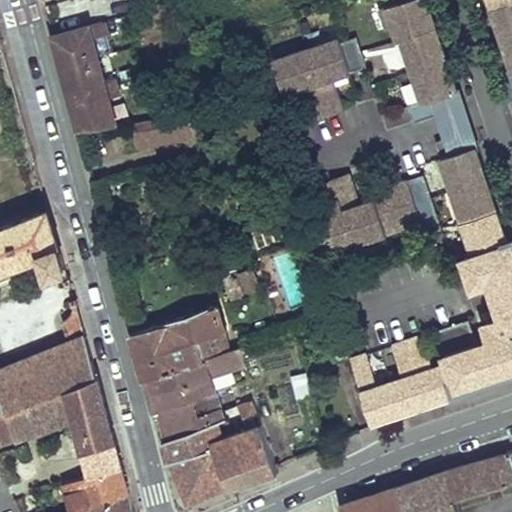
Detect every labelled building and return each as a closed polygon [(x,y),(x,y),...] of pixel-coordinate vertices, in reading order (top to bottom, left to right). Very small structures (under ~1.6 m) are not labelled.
[(392,0),(393,3),(383,7),(390,28),(396,25),(401,39),(405,38),(425,101),(411,105),(416,122),(459,108),(455,92),(459,91),(428,0),(392,0)] [(511,0),(492,0),(511,59),(511,0)] [(101,17),(52,26),(81,132),(156,118),(189,111),(187,103),(161,106),(159,99),(140,102),(138,96),(123,100),(101,17)] [(341,37),(276,59),(287,92),(303,87),(310,85),(311,89),(305,91),(314,119),(346,108),(337,81),(331,83),(330,78),(335,76),(368,66),(358,37),(342,42),(341,37)] [(380,108),(390,128),(407,120),(397,99),(380,108)] [(189,111),(156,118),(160,142),(193,135),(189,111)] [(467,131),(438,141),(475,252),(464,256),(474,287),(487,282),(485,277),(490,275),(492,280),(496,279),(511,330),(511,253),(508,241),(476,145),(472,147),(467,131)] [(330,223),(309,230),(314,244),(316,250),(318,256),(422,221),(426,233),(443,228),(425,175),(373,193),(376,200),(361,205),(355,206),(353,201),(359,199),(350,173),(333,178),(334,181),(336,187),(320,193),(330,223)] [(336,187),(334,181),(318,187),(320,193),(336,187)] [(50,209),(0,227),(0,270),(46,254),(51,274),(57,275),(64,280),(67,285),(71,284),(50,209)] [(299,250),(279,254),(291,306),(311,302),(299,250)] [(252,267),(240,271),(247,293),(259,289),(252,267)] [(240,271),(227,275),(234,297),(247,293),(240,271)] [(476,343),(478,349),(506,339),(510,351),(511,350),(511,330),(496,279),(492,280),(490,281),(504,325),(502,325),(496,327),(497,333),(498,335),(476,343)] [(0,414),(10,410),(33,401),(97,374),(76,300),(73,300),(73,305),(69,314),(65,320),(71,340),(0,367),(0,414)] [(168,320),(133,330),(146,377),(231,349),(219,303),(168,320)] [(336,310),(328,312),(329,320),(338,317),(336,310)] [(492,335),(497,333),(496,327),(502,325),(500,319),(499,317),(497,317),(486,320),(485,322),(485,324),(488,334),(491,335),(492,335)] [(367,351),(351,356),(370,415),(380,412),(382,418),(419,405),(417,400),(427,397),(437,394),(438,399),(458,393),(456,388),(511,370),(511,357),(510,351),(506,339),(478,349),(476,343),(469,319),(437,329),(448,361),(434,366),(423,334),(393,343),(404,375),(377,384),(367,351)] [(342,334),(329,338),(336,358),(348,355),(342,334)] [(231,349),(146,377),(154,410),(194,397),(217,390),(212,374),(247,363),(242,345),(231,349)] [(97,374),(33,401),(44,429),(78,415),(85,450),(115,441),(97,374)] [(217,390),(194,397),(199,412),(222,405),(218,390),(217,390)] [(427,397),(429,402),(438,399),(437,394),(427,397)] [(194,397),(154,410),(162,440),(209,422),(226,416),(223,409),(222,405),(199,412),(194,397)] [(417,400),(419,405),(429,402),(427,397),(417,400)] [(254,398),(240,402),(245,415),(259,411),(254,398)] [(33,401),(10,410),(21,438),(44,429),(33,401)] [(10,410),(0,414),(0,441),(7,438),(9,442),(21,438),(10,410)] [(380,412),(370,415),(372,421),(382,418),(380,412)] [(209,422),(162,440),(168,461),(171,458),(189,500),(227,486),(229,489),(279,470),(277,465),(262,422),(214,438),(209,422)] [(115,441),(85,450),(90,474),(122,465),(115,441)] [(511,450),(403,486),(412,511),(463,511),(458,497),(509,481),(511,480),(511,450)] [(90,474),(66,481),(75,510),(130,493),(122,465),(90,474)] [(412,511),(403,486),(345,505),(346,511),(412,511)] [(43,511),(36,492),(16,498),(21,511),(43,511)] [(135,511),(130,493),(75,510),(66,511),(135,511)]
